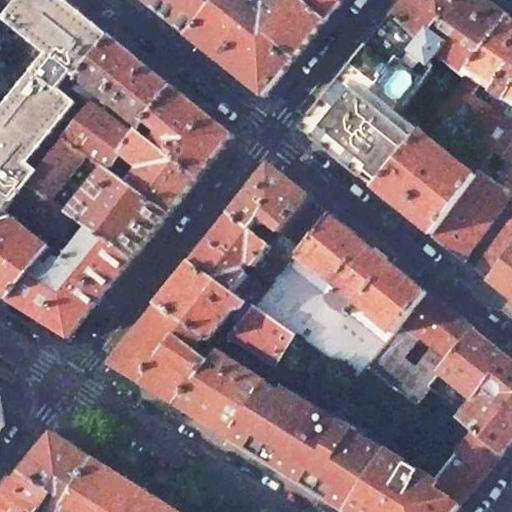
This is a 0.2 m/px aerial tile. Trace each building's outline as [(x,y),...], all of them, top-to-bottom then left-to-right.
[(33,163),(80,104),(80,102),(61,87),(71,74),(79,81),(113,38),(75,8),(65,0),(18,0),(7,15),(0,23),(0,220),(7,212),(14,203),(29,185),(41,169),(33,163)] [(0,0),(0,9),(7,15),(18,0),(0,0)] [(144,0),(165,17),(190,37),(221,0),(144,0)] [(263,2),(260,0),(221,0),(190,37),(231,69),(266,97),(297,59),(327,22),(302,0),(271,0),(271,2),(271,11),(264,11),(263,2)] [(344,0),(302,0),(327,22),(344,0)] [(407,0),(393,17),(423,42),(438,55),(466,79),(470,74),(511,20),(511,19),(483,0),(407,0)] [(423,42),(393,17),(357,62),(336,89),(302,130),(360,176),(378,190),(423,133),(424,132),(400,113),(433,71),(429,67),(413,54),(423,42)] [(503,159),(511,145),(511,20),(470,74),(466,79),(438,114),(472,137),(495,153),(503,159)] [(142,62),(113,38),(79,81),(72,90),(88,102),(96,90),(107,100),(109,104),(110,106),(112,107),(117,108),(144,129),(149,122),(175,89),(142,62)] [(423,42),(413,54),(429,67),(438,55),(423,42)] [(202,111),(175,89),(149,122),(162,132),(154,143),(201,179),(219,156),(234,136),(202,111)] [(93,104),(92,105),(90,108),(64,140),(88,157),(108,171),(110,172),(137,138),(93,104)] [(110,172),(172,215),(189,194),(201,179),(154,143),(141,133),(137,138),(110,172)] [(495,153),(472,137),(457,160),(423,133),(378,190),(410,216),(435,237),(481,172),(495,153)] [(88,157),(64,140),(41,169),(29,185),(52,201),(88,157)] [(511,145),(503,159),(511,164),(511,145)] [(312,199),(273,168),(253,191),(233,216),(255,233),(269,215),(280,223),(265,241),(273,247),(312,199)] [(110,172),(108,171),(72,215),(78,219),(136,259),(156,234),(172,215),(110,172)] [(511,172),(510,171),(500,185),(481,172),(435,237),(452,251),(465,261),(511,197),(511,220),(476,270),(489,281),(511,249),(511,172)] [(52,201),(29,185),(14,203),(64,237),(73,226),(78,219),(72,215),(52,201)] [(294,263),(333,216),(322,207),(312,199),(273,247),(294,263)] [(25,227),(7,212),(0,220),(0,294),(12,302),(43,263),(54,250),(29,230),(32,226),(29,223),(25,227)] [(255,233),(233,216),(213,241),(194,264),(256,309),(258,307),(271,292),(244,271),(250,264),(277,284),(294,263),(273,247),(265,241),(255,233)] [(299,336),(361,379),(371,367),(430,294),(381,254),(333,216),(294,263),(277,284),(271,292),(258,307),(299,336)] [(136,259),(78,219),(73,226),(79,230),(78,232),(85,238),(70,259),(64,254),(52,270),(43,263),(12,302),(42,320),(71,339),(106,296),(136,259)] [(511,249),(489,281),(511,299),(511,249)] [(256,309),(194,264),(177,286),(160,308),(206,337),(212,341),(234,314),(242,326),(256,309)] [(441,373),(476,331),(475,331),(453,313),(430,294),(371,367),(418,406),(430,387),(441,373)] [(299,336),(258,307),(256,309),(242,326),(231,339),(278,368),(299,336)] [(206,337),(160,308),(113,365),(148,387),(177,405),(212,363),(199,355),(198,350),(206,337)] [(511,360),(509,358),(476,331),(441,373),(474,401),(463,414),(458,410),(453,415),(459,420),(479,437),(502,457),(511,443),(511,360)] [(269,383),(220,353),(212,363),(177,405),(209,425),(233,439),(269,383)] [(342,427),(329,419),(330,415),(286,388),(284,393),(269,383),(233,439),(248,448),(307,486),(341,507),(348,511),(349,511),(389,451),(358,433),(359,430),(345,421),(342,427)] [(56,435),(25,474),(61,490),(47,511),(65,511),(97,460),(74,447),(56,435)] [(389,451),(349,511),(457,511),(471,495),(480,484),(481,483),(487,474),(502,457),(479,437),(437,489),(432,486),(436,480),(389,451)] [(179,511),(146,491),(97,460),(65,511),(179,511)] [(47,511),(61,490),(25,474),(9,494),(0,505),(0,511),(47,511)]
